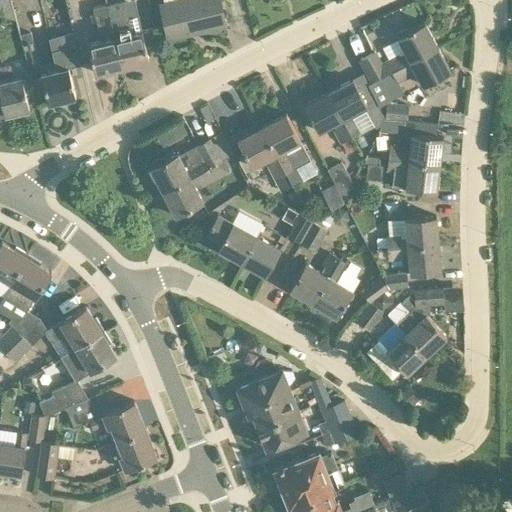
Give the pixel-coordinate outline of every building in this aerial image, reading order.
[(7,0),(3,15),(17,21),(11,0),(7,0)] [(226,26),(219,0),(183,0),(160,5),(168,39),(226,26)] [(107,5),(122,67),(149,61),(142,30),(129,33),(121,1),(107,5)] [(95,74),(122,67),(107,5),(92,8),(100,40),(88,43),(95,74)] [(360,59),(372,82),(381,77),(392,71),(437,47),(424,23),(397,37),(406,54),(400,57),(398,53),(381,62),(375,52),(360,59)] [(48,103),(75,97),(68,68),(80,65),(72,32),(49,38),(57,68),(40,72),(48,103)] [(437,47),(392,71),(399,84),(411,78),(409,74),(415,71),(423,86),(450,72),(437,47)] [(6,115),(29,110),(21,78),(0,82),(0,121),(3,123),(6,115)] [(328,92),(352,137),(363,132),(357,118),(354,119),(352,116),(365,109),(376,128),(380,126),(385,116),(379,106),(366,81),(356,86),(353,79),(328,92)] [(352,137),(328,92),(304,105),(319,133),(335,125),(337,129),(335,131),(340,142),(352,137)] [(386,118),(408,121),(409,104),(387,103),(386,118)] [(286,114),(262,127),(286,174),(293,186),(303,181),(296,168),(310,160),(286,114)] [(408,121),(386,118),(385,135),(406,137),(408,121)] [(181,122),(157,135),(163,147),(187,134),(181,122)] [(286,174),(262,127),(237,140),(252,169),(270,159),(274,166),(268,169),(274,181),(286,174)] [(390,145),(388,158),(439,165),(443,137),(412,134),(410,154),(401,152),(401,147),(390,145)] [(163,193),(222,162),(210,138),(196,146),(197,146),(179,156),(177,154),(150,168),(163,193)] [(349,139),(341,143),(347,154),(355,150),(349,139)] [(367,164),(376,165),(377,157),(367,156),(362,164),(367,164)] [(439,165),(388,158),(386,173),(394,174),(392,186),(406,189),(436,192),(439,165)] [(222,162),(163,193),(176,217),(203,203),(197,191),(229,175),(222,162)] [(335,183),(344,201),(353,183),(342,162),(328,169),(335,183)] [(344,201),(335,183),(322,191),(332,209),(344,201)] [(300,243),(313,221),(289,208),(282,219),(293,225),(287,235),(300,243)] [(313,221),(300,243),(315,251),(333,219),(323,213),(319,219),(318,218),(316,220),(314,219),(313,221)] [(242,263),(256,236),(217,215),(206,236),(221,244),(218,250),(242,263)] [(385,237),(385,245),(438,240),(436,216),(404,219),(406,237),(401,237),(401,234),(384,235),(385,237)] [(281,249),(256,236),(242,263),(266,276),(281,249)] [(438,240),(385,245),(386,248),(387,259),(387,264),(399,263),(399,257),(408,256),(409,274),(441,271),(438,240)] [(0,276),(11,284),(29,255),(16,247),(14,250),(2,242),(0,244),(0,276)] [(340,259),(341,259),(328,252),(321,263),(326,266),(322,273),(305,263),(290,289),(313,303),(340,259)] [(29,255),(11,284),(12,284),(4,297),(27,312),(52,273),(39,265),(41,262),(29,255)] [(341,259),(340,259),(313,303),(337,317),(364,273),(341,259)] [(389,289),(409,286),(407,272),(383,276),(389,289)] [(370,300),(388,288),(382,278),(364,290),(370,300)] [(396,323),(407,333),(427,355),(447,337),(430,320),(430,305),(444,303),(442,288),(415,290),(416,305),(396,323)] [(383,293),(375,300),(384,309),(391,302),(383,293)] [(357,321),(369,330),(383,309),(371,301),(357,321)] [(74,348),(104,330),(96,317),(94,318),(86,307),(58,323),(59,325),(48,332),(54,341),(66,334),(74,348)] [(0,337),(0,345),(6,352),(22,336),(12,325),(0,337)] [(74,348),(73,348),(88,373),(116,357),(109,344),(112,343),(104,330),(74,348)] [(427,355),(407,333),(386,352),(406,374),(427,355)] [(22,336),(6,352),(16,361),(32,345),(22,336)] [(262,372),(280,368),(276,355),(259,360),(262,372)] [(245,409),(250,407),(291,391),(282,368),(236,386),(245,409)] [(310,380),(314,392),(325,387),(321,376),(310,380)] [(21,379),(23,388),(31,387),(29,377),(21,379)] [(67,408),(89,399),(78,380),(52,390),(54,395),(39,401),(45,416),(67,408)] [(395,397),(405,409),(419,397),(409,385),(395,397)] [(325,387),(314,392),(320,408),(332,403),(325,387)] [(257,426),(298,411),(291,391),(250,407),(257,426)] [(114,443),(146,430),(134,401),(102,414),(95,396),(89,399),(67,408),(74,426),(88,420),(92,430),(106,424),(114,443)] [(332,403),(320,408),(325,421),(350,412),(345,399),(332,403)] [(25,400),(24,412),(34,413),(36,402),(25,400)] [(307,432),(298,411),(257,426),(266,448),(307,432)] [(350,412),(325,421),(330,433),(355,424),(350,412)] [(44,442),(48,417),(32,415),(29,440),(44,442)] [(355,424),(330,433),(334,444),(359,435),(355,424)] [(146,430),(114,443),(125,470),(157,458),(146,430)] [(0,442),(0,470),(22,474),(28,433),(17,431),(15,445),(0,442)] [(330,433),(322,436),(326,447),(334,444),(330,433)] [(53,479),(58,445),(42,442),(37,477),(53,479)] [(62,455),(75,457),(77,445),(63,443),(62,455)] [(292,505),(330,491),(343,486),(330,453),(320,457),(318,452),(304,457),(274,469),(289,506),(292,505)] [(390,498),(412,490),(405,472),(383,481),(390,498)] [(402,511),(424,503),(418,489),(373,506),(357,511),(402,511)] [(330,491),(292,505),(294,511),(357,511),(373,506),(367,491),(352,497),(353,500),(348,502),(351,508),(341,511),(337,502),(335,503),(330,491)]
